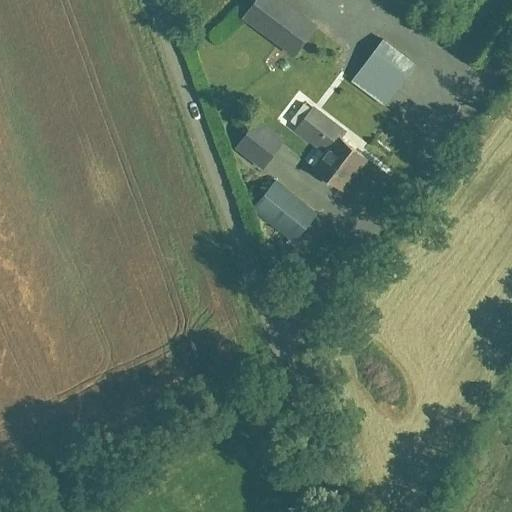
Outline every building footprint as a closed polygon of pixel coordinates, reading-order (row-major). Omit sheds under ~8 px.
[(274,0),(248,0),(233,22),(288,63),(314,28),(274,0)] [(379,42),(346,86),(381,112),(414,68),(379,42)] [(302,101),(283,124),(321,154),(340,130),(302,101)] [(250,127),(231,152),(260,173),(279,148),(250,127)] [(313,174),(337,193),(362,160),(338,141),(313,174)] [(277,182),(252,211),(288,242),(313,213),(277,182)]
